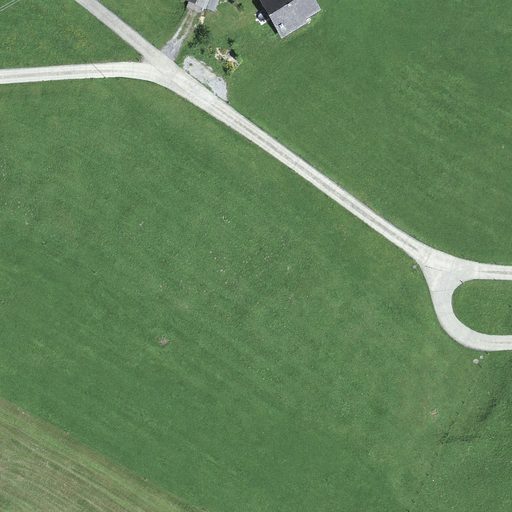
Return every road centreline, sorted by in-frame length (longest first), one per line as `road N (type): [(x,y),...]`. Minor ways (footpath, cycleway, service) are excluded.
road 1 (track): [(439,267),(183,82),(84,0)]
road 2 (track): [(183,82),(108,70),(0,78)]
road 3 (track): [(439,267),(453,328),(472,340),(511,342)]
